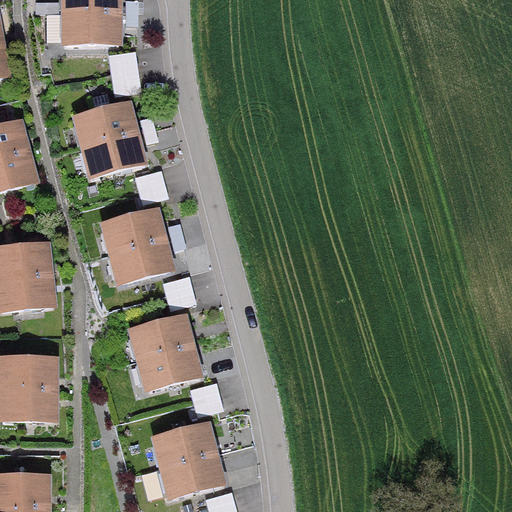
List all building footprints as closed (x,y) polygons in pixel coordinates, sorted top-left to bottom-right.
[(64,0),(65,18),(115,18),(114,0),(64,0)] [(115,48),(115,18),(65,18),(65,48),(115,48)] [(110,73),(130,70),(128,57),(108,60),(110,73)] [(132,85),(130,70),(110,73),(112,88),(132,85)] [(134,97),(132,85),(112,88),(114,100),(134,97)] [(84,152),(132,139),(125,110),(76,123),(84,152)] [(0,132),(0,164),(24,158),(16,129),(0,132)] [(140,168),(132,139),(84,152),(92,181),(140,168)] [(0,195),(32,187),(24,158),(0,164),(0,195)] [(138,195),(157,189),(154,177),(134,182),(138,195)] [(161,204),(157,189),(138,195),(141,209),(161,204)] [(112,258),(160,245),(153,216),(104,229),(112,258)] [(168,274),(160,245),(112,258),(120,287),(168,274)] [(0,255),(0,285),(47,280),(43,250),(0,255)] [(50,310),(47,280),(0,285),(0,315),(0,316),(50,310)] [(166,301),(185,296),(182,282),(162,287),(166,301)] [(189,309),(185,296),(166,301),(169,315),(189,309)] [(140,364),(188,352),(181,323),(132,335),(140,364)] [(196,381),(188,352),(140,364),(147,393),(196,381)] [(1,364),(1,395),(52,395),(52,365),(1,364)] [(193,407),(213,402),(209,389),(189,394),(193,407)] [(52,425),(52,395),(1,395),(1,425),(52,425)] [(216,416),(213,402),(193,407),(196,421),(216,416)] [(163,472),(211,459),(204,430),(155,443),(163,472)] [(219,488),(211,459),(163,472),(170,501),(219,488)] [(0,511),(44,511),(44,482),(0,481),(0,511)] [(206,511),(226,511),(228,511),(224,498),(205,503),(206,511)]
